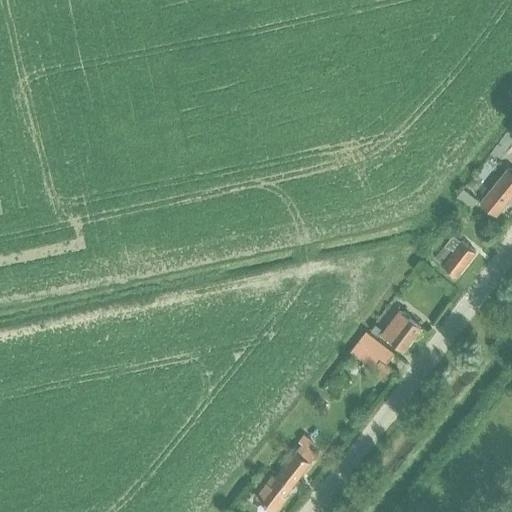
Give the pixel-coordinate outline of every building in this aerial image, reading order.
[(496,215),(511,194),(511,171),(507,168),(480,202),(496,215)] [(456,275),(475,251),(461,240),(453,234),(434,257),(442,263),(442,264),(456,275)] [(403,351),(421,327),(399,309),(381,333),(403,351)] [(374,325),(369,331),(377,336),(381,330),(374,325)] [(394,353),(373,337),(366,331),(352,349),(361,357),(360,358),(368,364),(370,361),(375,364),(379,358),(386,364),(394,353)] [(277,476),(276,476),(275,478),(271,475),(255,497),(274,511),(285,498),(284,496),(316,454),(306,446),(311,441),(303,435),(298,441),(302,443),(277,476)]
